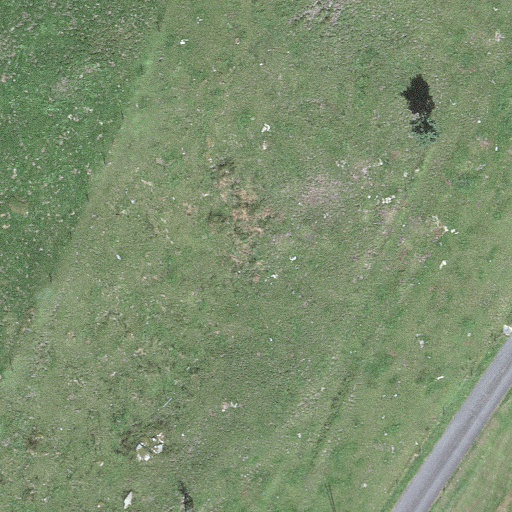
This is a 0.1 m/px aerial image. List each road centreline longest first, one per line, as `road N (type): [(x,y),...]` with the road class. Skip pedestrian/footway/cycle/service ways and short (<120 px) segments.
road 1 (track): [(277,511),(353,396),(511,36)]
road 2 (unclassified): [(411,511),(511,356)]
